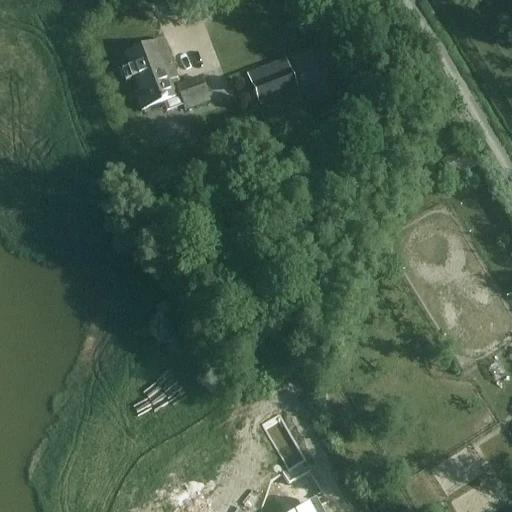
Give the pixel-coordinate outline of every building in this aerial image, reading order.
[(185,111),(209,102),(200,80),(176,89),(177,91),(172,93),(165,75),(174,72),(162,41),(125,55),(146,111),(175,100),(175,99),(179,97),(185,111)] [(288,71),(250,86),(258,105),(296,90),(288,71)] [(445,177),(463,165),(450,146),(432,159),(445,177)] [(304,245),(287,246),(288,256),(305,255),(304,245)] [(320,396),(316,411),(327,414),(330,399),(320,396)]
